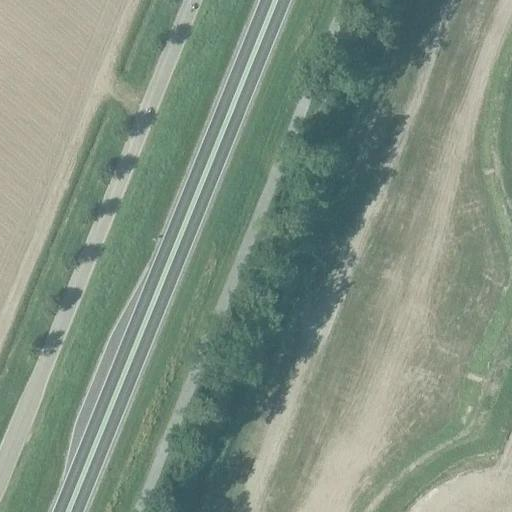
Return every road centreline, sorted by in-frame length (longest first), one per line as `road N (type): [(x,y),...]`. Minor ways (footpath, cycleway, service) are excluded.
road 1 (trunk): [(68,511),(275,0)]
road 2 (unclassified): [(0,478),(190,0)]
